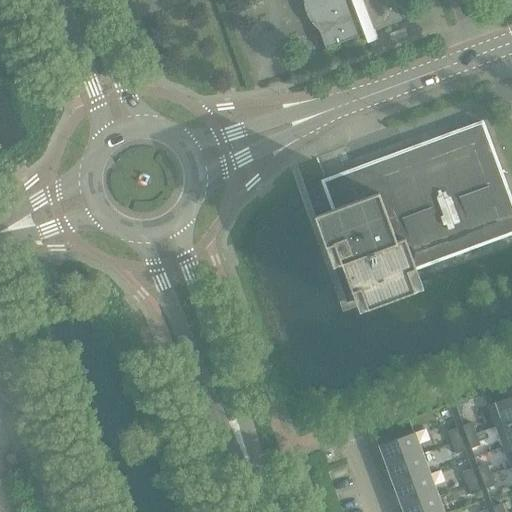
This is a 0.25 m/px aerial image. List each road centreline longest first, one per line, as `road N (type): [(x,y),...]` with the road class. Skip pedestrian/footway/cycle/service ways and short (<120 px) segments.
road 1 (tertiary): [(252,477),(244,416),(186,258),(183,216)]
road 2 (tertiary): [(135,233),(219,424),(252,477)]
road 3 (residential): [(379,511),(347,427),(511,363)]
road 4 (unclassified): [(196,187),(354,103)]
road 5 (unclassified): [(354,103),(184,147)]
road 6 (unclassified): [(61,511),(0,349)]
road 7 (tertiary): [(61,0),(103,145)]
road 8 (tertiary): [(151,128),(119,81),(89,0)]
road 9 (unclassified): [(354,103),(481,55)]
